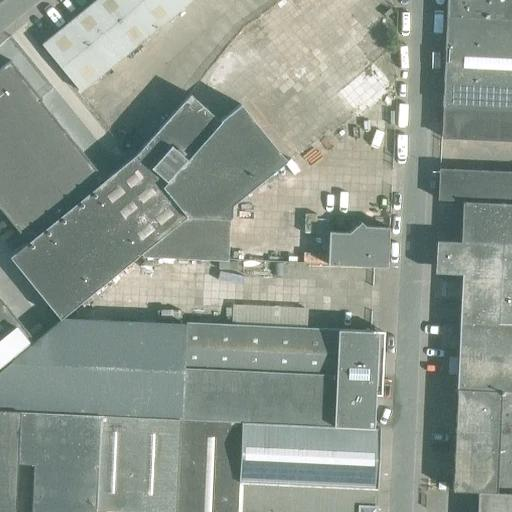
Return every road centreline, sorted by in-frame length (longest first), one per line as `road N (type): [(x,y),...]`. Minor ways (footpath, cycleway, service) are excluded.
road 1 (unclassified): [(398,511),(420,0)]
road 2 (unknown): [(414,121),(354,168),(291,194)]
